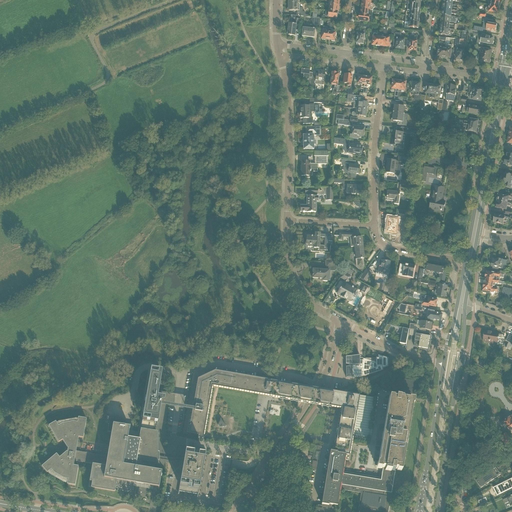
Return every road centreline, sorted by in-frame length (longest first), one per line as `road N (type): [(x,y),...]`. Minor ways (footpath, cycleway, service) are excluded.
road 1 (residential): [(238,511),(319,385),(339,320)]
road 2 (secondary): [(435,511),(464,332),(461,303)]
road 3 (unclassified): [(285,220),(288,127),(279,55)]
road 4 (unclassified): [(374,225),(382,67)]
road 5 (secondary): [(502,78),(474,230)]
road 6 (secondary): [(441,374),(418,511)]
